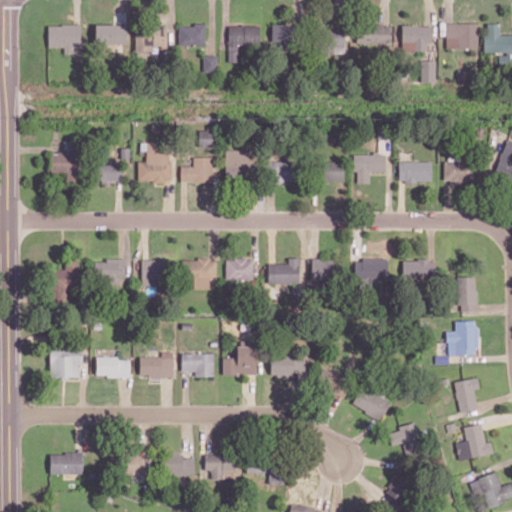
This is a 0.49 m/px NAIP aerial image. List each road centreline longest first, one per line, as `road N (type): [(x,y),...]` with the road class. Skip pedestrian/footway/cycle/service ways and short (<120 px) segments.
road 1 (residential): [(8,0),(10,511)]
road 2 (residential): [(0,221),(443,222)]
road 3 (residential): [(10,416),(273,415),(302,423),(345,460)]
